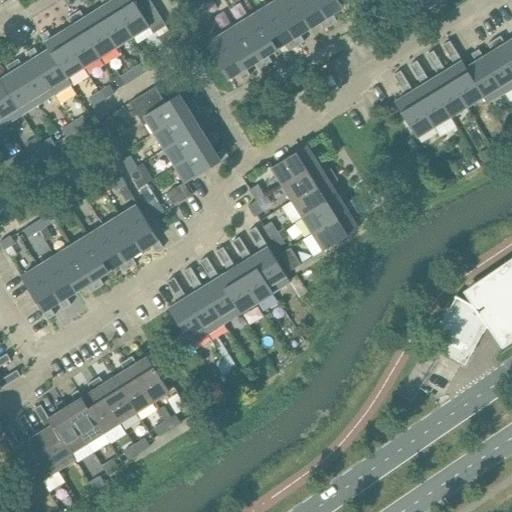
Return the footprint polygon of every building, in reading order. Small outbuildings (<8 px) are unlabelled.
[(101,0),(105,5),(94,11),(116,46),(132,36),(109,0),(101,0)] [(109,0),(132,36),(137,44),(153,34),(152,33),(165,25),(150,0),(143,0),(136,4),(133,0),(109,0)] [(202,0),(195,0),(189,4),(194,12),(206,5),(202,0)] [(276,0),(271,3),(298,45),(303,42),(299,35),(309,28),(292,0),(276,0)] [(330,25),(314,0),(292,0),(309,28),(320,22),(324,29),(330,25)] [(343,7),(338,0),(314,0),(330,25),(336,21),(332,14),(343,7)] [(291,49),(298,45),(271,3),(255,13),(277,48),(287,42),(291,49)] [(79,11),(74,14),(100,57),(116,46),(94,11),(84,18),(79,11)] [(266,55),(277,48),(255,13),(239,23),(265,65),(271,62),(266,55)] [(72,25),(62,32),(83,67),(100,57),(74,14),(67,18),(72,25)] [(223,33),(245,68),(255,62),(259,69),(265,65),(239,23),(223,33)] [(176,42),(169,30),(158,37),(165,48),(176,42)] [(67,77),(83,67),(62,32),(51,38),(47,31),(40,35),(45,43),(67,77)] [(223,33),(205,44),(227,79),(238,72),(243,79),(249,75),(245,68),(223,33)] [(511,69),(511,39),(504,44),(500,37),(494,40),(511,69)] [(503,93),(511,87),(511,69),(494,40),(488,44),(492,51),(482,57),(503,93)] [(482,97),(466,67),(461,60),(461,61),(449,41),(442,45),(454,65),(445,71),(466,107),(482,97)] [(27,52),(32,59),(53,94),(71,84),(67,77),(45,43),(48,49),(38,56),(34,48),(27,52)] [(466,67),(482,97),(486,103),(503,93),(482,57),(478,50),(472,54),(476,61),(466,67)] [(445,71),(432,51),(426,55),(438,75),(428,81),(450,117),(466,107),(445,71)] [(38,104),(53,94),(32,59),(22,66),(17,58),(11,62),(38,104)] [(450,117),(428,81),(416,61),(410,65),(422,85),(412,91),(433,127),(450,117)] [(10,73),(0,79),(0,80),(21,114),(38,104),(11,62),(5,66),(10,73)] [(147,72),(144,68),(142,64),(131,70),(136,78),(147,72)] [(136,78),(131,70),(120,77),(125,85),(136,78)] [(412,91),(400,71),(394,75),(406,95),(394,102),(416,137),(433,127),(412,91)] [(0,116),(5,125),(21,114),(0,80),(0,116)] [(115,93),(114,92),(110,85),(99,92),(104,100),(115,93)] [(154,133),(196,107),(192,101),(185,105),(178,94),(165,103),(155,87),(129,103),(143,126),(148,123),(154,133)] [(104,100),(99,92),(88,98),(93,106),(104,100)] [(154,133),(164,149),(199,127),(192,117),(200,113),(196,107),(154,133)] [(87,124),(83,116),(71,123),(76,131),(87,124)] [(76,131),(71,123),(61,130),(66,137),(76,131)] [(164,149),(174,165),(209,144),(216,140),(212,134),(205,138),(199,127),(164,149)] [(50,137),(40,144),(45,152),(55,145),(50,137)] [(115,142),(121,153),(129,148),(123,137),(115,142)] [(34,159),(45,152),(40,144),(29,151),(34,159)] [(185,182),(186,182),(227,157),(222,150),(215,154),(209,144),(174,165),(185,182)] [(313,156),(306,145),(271,167),(282,184),(317,163),(324,158),(320,152),(313,156)] [(481,153),(485,161),(494,156),(490,149),(481,153)] [(10,170),(21,164),(16,156),(5,163),(10,170)] [(128,171),(136,166),(130,156),(122,161),(128,171)] [(317,163),(282,184),(292,200),(334,174),(330,168),(323,172),(317,163)] [(128,171),(135,182),(143,177),(136,166),(128,171)] [(334,174),(292,200),(302,217),(337,195),(331,185),(338,180),(334,174)] [(122,176),(110,183),(114,188),(115,191),(118,189),(126,201),(132,197),(133,197),(126,184),(122,176)] [(184,182),(166,193),(174,205),(192,194),(184,182)] [(100,184),(89,191),(94,199),(105,192),(100,184)] [(257,184),(249,189),(256,200),(264,196),(257,184)] [(76,194),(65,201),(70,209),(81,202),(76,194)] [(337,195),(302,217),(312,233),(354,207),(350,201),(343,205),(337,195)] [(54,208),(56,210),(59,216),(70,209),(65,201),(54,208)] [(149,206),(156,217),(164,212),(157,201),(149,206)] [(262,212),(255,201),(247,206),(254,217),(262,212)] [(156,251),(162,247),(157,239),(136,205),(119,215),(141,250),(151,244),(156,251)] [(354,207),(312,233),(323,250),(358,228),(351,217),(358,213),(354,207)] [(119,215),(103,226),(129,268),(135,264),(130,257),(141,250),(119,215)] [(33,223),(38,231),(49,224),(45,216),(33,223)] [(269,237),(277,232),(271,222),(263,227),(269,237)] [(33,223),(23,230),(28,238),(38,231),(33,223)] [(119,264),(123,271),(129,268),(103,226),(86,236),(108,271),(119,264)] [(267,247),(255,227),(249,231),(261,251),(251,257),(273,291),(290,281),(289,279),(268,246),(267,247)] [(284,243),(277,232),(269,237),(276,248),(284,243)] [(15,243),(11,237),(10,235),(0,241),(0,243),(4,250),(15,243)] [(86,236),(70,246),(96,288),(102,284),(98,277),(108,271),(86,236)] [(273,291),(251,257),(239,237),(232,241),(245,261),(235,267),(257,301),(273,291)] [(86,285),(91,292),(96,288),(70,246),(54,256),(76,291),(86,285)] [(257,301),(235,267),(223,247),(216,251),(229,271),(219,277),(241,312),(257,301)] [(290,248),(280,255),(290,271),(300,265),(300,264),(290,248)] [(54,256),(38,266),(59,302),(63,309),(70,305),(65,298),(76,291),(54,256)] [(219,277),(206,258),(200,262),(212,281),(203,288),(224,322),(241,312),(219,277)] [(500,347),(511,338),(511,260),(510,258),(461,291),(471,305),(474,307),(486,325),(485,326),(500,347)] [(42,311),(47,319),(54,315),(49,308),(59,302),(38,266),(20,277),(42,311)] [(224,322),(203,288),(190,268),(184,272),(196,292),(186,298),(208,332),(224,322)] [(208,332),(186,298),(174,278),(167,282),(180,302),(168,309),(182,329),(171,336),(190,366),(200,359),(191,343),(208,332)] [(455,298),(439,327),(429,345),(465,364),(483,332),(485,330),(483,329),(485,326),(486,325),(474,307),(471,305),(457,297),(457,296),(455,295),(454,297),(455,298)] [(0,366),(10,360),(6,354),(0,357),(0,366)] [(225,358),(224,359),(232,373),(233,372),(238,369),(239,368),(230,355),(225,358)] [(132,356),(126,360),(152,402),(169,392),(147,356),(136,363),(132,356)] [(114,377),(136,412),(152,402),(126,360),(120,364),(124,371),(114,377)] [(0,389),(0,390),(0,389),(21,377),(17,370),(0,380),(0,389)] [(99,377),(93,380),(119,423),(136,412),(114,377),(104,384),(99,377)] [(82,397),(104,432),(119,423),(93,380),(87,384),(92,391),(82,397)] [(87,443),(104,432),(82,397),(78,390),(71,394),(76,401),(65,408),(87,443)] [(59,412),(49,418),(71,453),(87,443),(65,408),(61,400),(55,404),(59,412)] [(46,429),(37,435),(58,469),(74,459),(71,453),(49,418),(41,405),(34,409),(46,429)] [(164,421),(169,429),(180,423),(175,415),(170,417),(163,406),(157,410),(164,421)] [(30,439),(20,445),(42,479),(58,469),(37,435),(24,415),(18,419),(30,439)] [(169,429),(164,421),(153,428),(158,436),(169,429)] [(3,456),(24,490),(42,479),(20,445),(8,426),(1,430),(14,449),(3,456)] [(133,445),(138,453),(149,446),(144,438),(139,441),(134,433),(128,437),(133,445)] [(138,453),(133,445),(123,452),(128,459),(138,453)] [(112,459),(101,466),(106,474),(117,467),(112,459)] [(99,476),(89,483),(93,491),(104,484),(99,476)]
